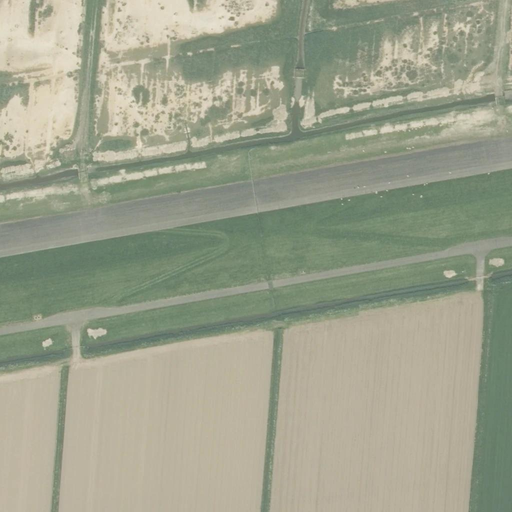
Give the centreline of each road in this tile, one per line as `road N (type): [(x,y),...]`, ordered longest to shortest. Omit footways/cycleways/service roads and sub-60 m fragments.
road 1 (track): [(0,252),(511,163)]
road 2 (track): [(511,231),(480,246),(304,227),(382,185)]
road 3 (track): [(149,226),(241,238),(81,315)]
